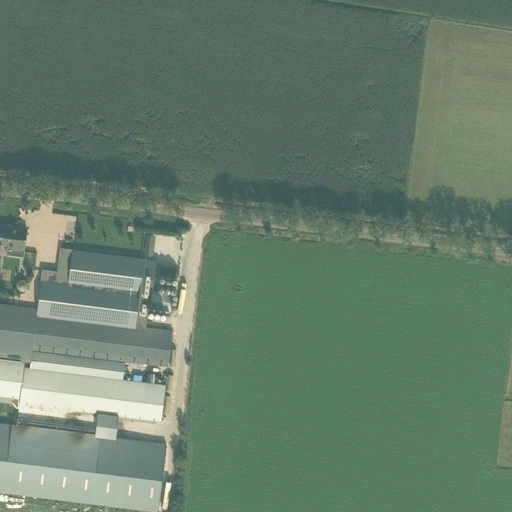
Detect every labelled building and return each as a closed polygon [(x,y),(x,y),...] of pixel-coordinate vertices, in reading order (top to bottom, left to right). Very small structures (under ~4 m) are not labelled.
[(55,215),(55,244),(65,244),(65,215),(55,215)] [(0,244),(7,246),(6,254),(23,256),(27,229),(17,228),(17,229),(1,227),(0,233),(0,244)] [(42,270),(37,309),(46,311),(45,316),(135,327),(143,259),(72,250),(72,256),(60,255),(58,272),(42,270)] [(143,259),(135,327),(145,328),(147,308),(170,311),(172,293),(153,290),(156,261),(143,259)] [(0,358),(32,362),(31,369),(26,368),(27,363),(0,360),(0,401),(12,403),(16,408),(18,409),(16,425),(100,435),(102,414),(112,415),(111,420),(116,421),(116,420),(122,421),(122,419),(156,423),(156,420),(161,421),(165,386),(119,380),(121,360),(168,366),(172,331),(145,328),(135,327),(45,316),(46,311),(37,309),(0,304),(0,358)] [(0,492),(157,511),(165,443),(100,435),(16,425),(0,422),(0,492)]
